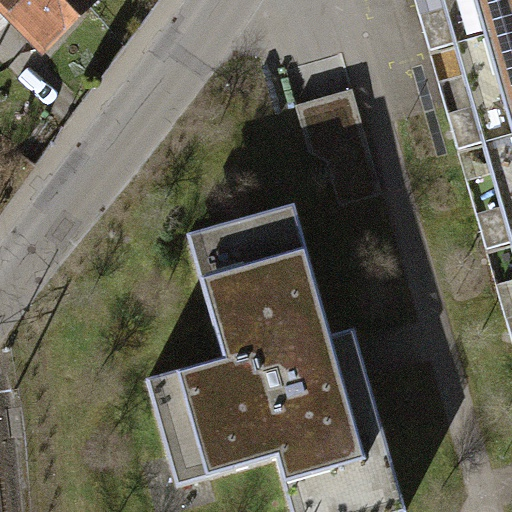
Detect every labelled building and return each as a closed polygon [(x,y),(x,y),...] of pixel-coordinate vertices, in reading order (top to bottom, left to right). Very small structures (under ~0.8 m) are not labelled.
[(7,0),(47,41),(75,14),(62,0),(7,0)] [(62,0),(75,14),(89,0),(62,0)] [(511,0),(441,0),(511,245),(511,244),(511,0)] [(353,93),(297,108),(315,154),(331,165),(342,206),(382,195),(353,93)] [(295,207),(223,227),(232,258),(198,268),(224,360),(147,381),(168,455),(200,447),(209,479),(277,459),(292,510),(325,501),(328,511),(406,511),(354,330),(332,337),(295,207)]
